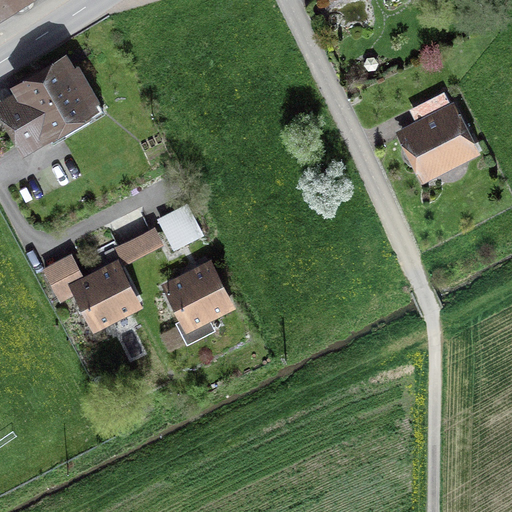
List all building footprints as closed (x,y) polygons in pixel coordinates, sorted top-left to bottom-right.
[(0,0),(0,13),(20,0),(0,0)] [(4,107),(25,143),(98,100),(73,56),(30,81),(15,90),(20,97),(4,107)] [(410,107),(416,119),(396,129),(422,182),(481,152),(454,99),(450,101),(444,90),(410,107)] [(139,170),(136,163),(131,166),(134,173),(139,170)] [(157,228),(116,248),(123,263),(164,243),(157,228)] [(138,305),(118,263),(104,270),(85,280),(74,257),(45,271),(60,303),(80,293),(96,325),(138,305)] [(230,305),(209,264),(197,270),(168,285),(185,318),(177,322),(188,344),(216,330),(209,316),(230,305)]
